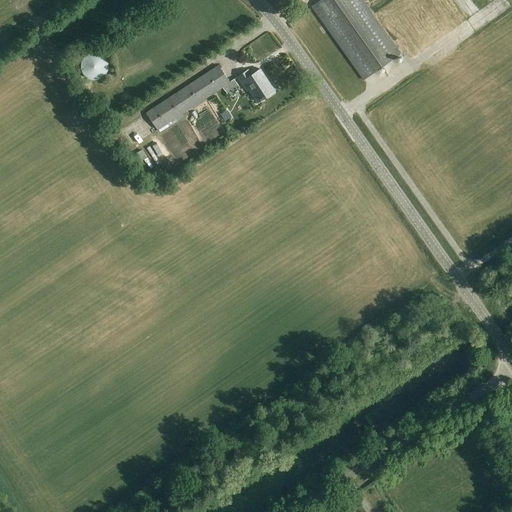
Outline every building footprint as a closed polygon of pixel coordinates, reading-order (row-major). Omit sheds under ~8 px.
[(363,80),(401,54),(362,0),(320,0),(311,6),(363,80)] [(437,13),(435,9),(430,12),(428,7),(424,9),(428,17),(437,13)] [(310,17),(300,22),(304,29),(314,24),(310,17)] [(95,80),(96,80),(98,80),(99,80),(100,79),(102,78),(103,78),(104,77),(105,76),(106,75),(107,73),(107,72),(108,71),(108,69),(108,68),(109,66),(108,65),(108,63),(108,62),(107,61),(107,59),(106,58),(105,57),(104,56),(103,55),(102,54),(100,54),(99,53),(98,53),(96,53),(95,52),(93,53),(92,53),(90,53),(89,54),(88,54),(86,55),(85,56),(84,57),(83,58),(83,59),(82,61),(81,62),(81,63),(81,65),(81,66),(81,68),(81,69),(81,71),(82,72),(83,73),(83,75),(84,76),(85,77),(86,78),(88,78),(89,79),(90,80),(92,80),(93,80),(95,80)] [(229,83),(217,65),(145,113),(157,131),(222,87),(227,94),(238,86),(234,80),(229,83)] [(276,91),(262,69),(253,75),(250,70),(240,76),(249,90),(253,88),(261,100),(276,91)] [(221,122),(230,117),(224,108),(215,114),(221,122)]
